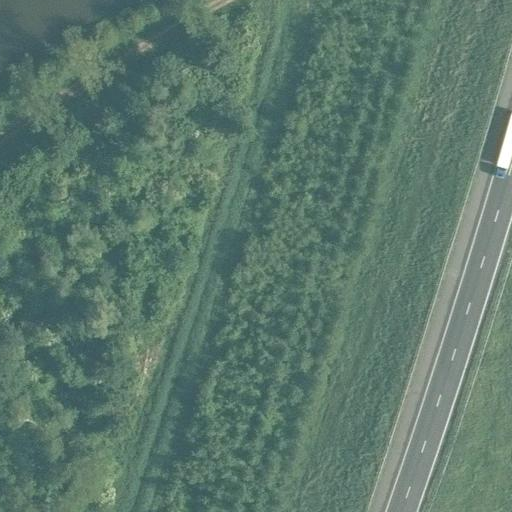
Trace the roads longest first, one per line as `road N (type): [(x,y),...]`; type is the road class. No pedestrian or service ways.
road 1 (motorway): [(511,160),(400,511)]
road 2 (track): [(219,0),(21,117),(0,139)]
